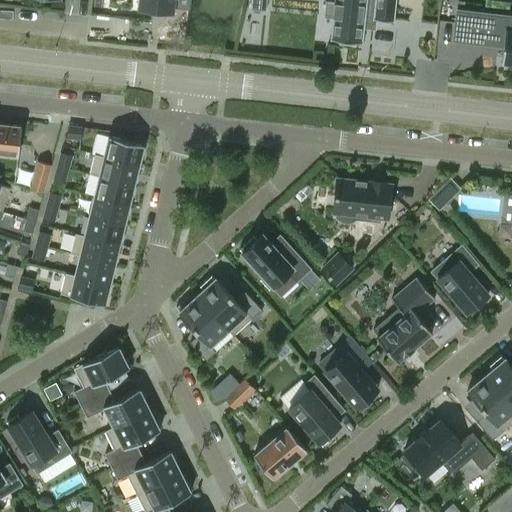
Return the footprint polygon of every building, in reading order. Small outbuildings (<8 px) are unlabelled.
[(137,0),(137,9),(174,13),(175,0),(137,0)] [(251,0),(250,9),(265,11),(266,0),(251,0)] [(394,21),(396,0),(334,0),(334,1),(326,0),(325,0),(324,17),(332,18),(330,39),(363,42),(366,8),(373,9),(372,19),(394,21)] [(508,17),(471,12),(468,36),(504,40),(501,64),(503,64),(511,65),(511,29),(507,28),(508,17)] [(91,13),(88,31),(111,35),(114,17),(91,13)] [(132,36),(146,39),(150,22),(136,18),(132,36)] [(0,153),(18,155),(21,126),(0,123),(0,153)] [(81,139),(82,127),(68,125),(67,137),(81,139)] [(104,156),(139,164),(144,144),(109,135),(104,156)] [(61,152),(57,166),(68,169),(72,155),(61,152)] [(94,154),(90,173),(99,176),(134,184),(139,164),(104,156),(94,154)] [(43,192),(47,179),(50,165),(38,162),(30,188),(43,192)] [(68,169),(57,166),(54,179),(65,182),(68,169)] [(99,176),(94,196),(129,204),(134,184),(99,176)] [(372,216),(388,218),(391,184),(387,183),(387,182),(369,180),(369,182),(337,178),(333,212),(337,212),(337,216),(371,220),(372,216)] [(436,207),(455,187),(445,179),(427,198),(436,207)] [(0,210),(3,211),(10,188),(0,184),(0,210)] [(50,192),(46,205),(58,208),(61,195),(50,192)] [(94,196),(89,215),(124,224),(129,204),(94,196)] [(58,208),(46,205),(43,218),(54,221),(58,208)] [(29,207),(26,219),(36,221),(39,210),(29,207)] [(89,215),(84,235),(119,244),(124,224),(89,215)] [(36,221),(26,219),(23,230),(32,233),(36,221)] [(39,231),(36,244),(47,247),(51,234),(39,231)] [(75,233),(70,253),(115,263),(119,244),(84,235),(75,233)] [(293,251),(285,258),(262,233),(257,238),(254,235),(239,249),(242,252),(263,276),(260,279),(269,289),(272,286),(281,295),(311,268),(280,234),(279,235),(293,251)] [(26,256),(29,245),(20,242),(17,254),(26,256)] [(47,247),(36,244),(32,258),(43,261),(47,247)] [(431,270),(467,313),(488,294),(469,272),(478,264),(462,245),(431,270)] [(80,255),(75,275),(110,283),(115,263),(70,253),(80,255)] [(352,267),(338,253),(321,270),(335,283),(352,267)] [(8,264),(4,275),(14,278),(17,266),(8,264)] [(110,283),(75,275),(65,273),(60,293),(105,304),(110,283)] [(197,295),(234,334),(261,309),(245,292),(236,300),(215,278),(215,279),(211,275),(200,285),(203,289),(197,295)] [(34,279),(27,278),(21,276),(18,288),(32,291),(34,279)] [(377,337),(397,361),(432,332),(416,313),(434,298),(416,277),(391,298),(399,307),(373,329),(378,335),(377,337)] [(511,278),(505,278),(500,282),(509,292),(511,289),(511,278)] [(233,335),(234,334),(197,295),(179,312),(199,334),(190,342),(206,360),(216,351),(211,345),(227,329),(233,335)] [(367,397),(378,388),(362,370),(372,362),(350,337),(319,363),(356,407),(357,406),(360,410),(370,401),(367,397)] [(80,404),(109,390),(104,380),(129,367),(118,346),(73,368),(83,386),(73,391),(80,404)] [(485,373),(511,404),(511,366),(504,357),(503,358),(500,354),(488,364),(492,368),(485,373)] [(492,439),(511,421),(511,404),(485,373),(466,389),(479,405),(479,406),(480,405),(483,409),(483,410),(484,410),(486,412),(476,420),(492,439)] [(330,433),(340,424),(334,417),(343,409),(314,374),(304,383),(309,390),(289,407),(319,442),(322,445),(333,436),(330,433)] [(245,379),(225,399),(234,408),(254,388),(245,379)] [(225,398),(227,396),(217,385),(210,391),(215,401),(224,397),(225,398)] [(105,409),(113,427),(149,409),(139,387),(114,400),(109,390),(80,404),(87,418),(105,409)] [(104,453),(111,467),(140,452),(135,442),(160,430),(149,409),(113,427),(105,431),(114,449),(104,453)] [(58,429),(47,435),(32,410),(28,413),(28,412),(20,417),(18,413),(5,421),(8,425),(7,425),(37,473),(72,451),(58,429)] [(469,455),(481,469),(494,457),(471,431),(459,441),(439,418),(428,428),(427,426),(414,437),(416,438),(403,449),(405,452),(402,455),(410,466),(414,462),(424,474),(441,459),(451,471),(469,455)] [(253,455),(273,478),(306,449),(287,426),(253,455)] [(127,475),(136,493),(180,471),(170,450),(145,462),(140,452),(111,467),(118,480),(127,475)] [(9,463),(0,468),(0,497),(22,484),(9,463)] [(142,511),(170,511),(166,504),(191,492),(180,471),(136,493),(145,511),(142,511)] [(335,511),(364,511),(367,509),(366,508),(363,511),(347,499),(352,494),(341,485),(326,504),(336,511),(335,511)] [(43,496),(37,499),(43,510),(53,504),(50,498),(43,496)] [(461,511),(450,500),(437,511),(461,511)]
